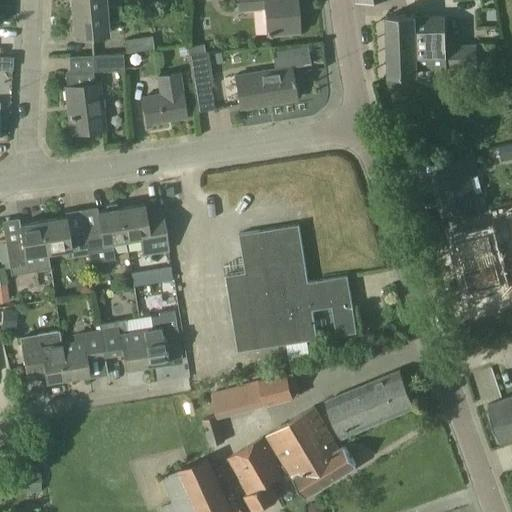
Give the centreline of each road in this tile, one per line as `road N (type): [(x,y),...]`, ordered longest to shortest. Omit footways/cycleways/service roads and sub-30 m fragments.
road 1 (residential): [(494,511),(363,132)]
road 2 (residential): [(27,184),(363,132)]
road 3 (residential): [(0,424),(186,385)]
road 4 (residential): [(27,184),(36,0)]
road 5 (residential): [(363,132),(342,0)]
